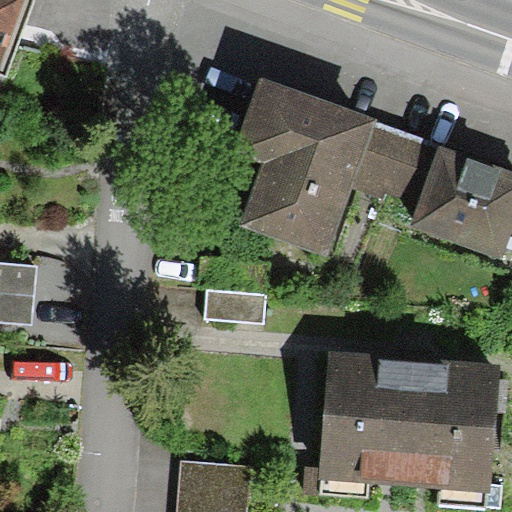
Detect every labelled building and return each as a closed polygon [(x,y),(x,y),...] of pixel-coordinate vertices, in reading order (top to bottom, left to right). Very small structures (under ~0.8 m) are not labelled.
[(0,0),(0,79),(28,3),(19,0),(0,0)] [(442,146),(262,79),(232,156),(257,165),(234,228),(327,262),(354,189),(385,200),(387,195),(419,207),(442,146)] [(419,207),(411,228),(499,261),(511,227),(511,172),(442,146),(419,207)] [(0,319),(32,322),(36,266),(0,263),(0,319)] [(203,272),(200,333),(259,335),(262,274),(203,272)] [(335,357),(327,480),(493,491),(500,368),(335,357)] [(186,464),(182,511),(247,511),(250,469),(186,464)]
